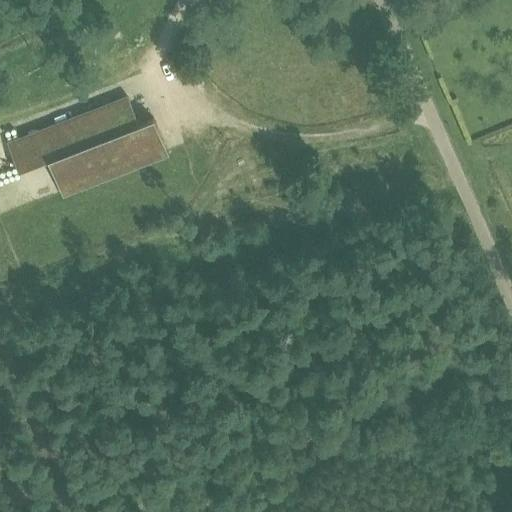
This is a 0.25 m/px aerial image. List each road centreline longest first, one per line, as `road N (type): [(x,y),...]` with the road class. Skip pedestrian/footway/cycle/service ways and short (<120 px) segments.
road 1 (track): [(185,0),(166,58),(181,84),(273,138),(329,143),(427,104)]
road 2 (unclassified): [(381,0),(511,292)]
